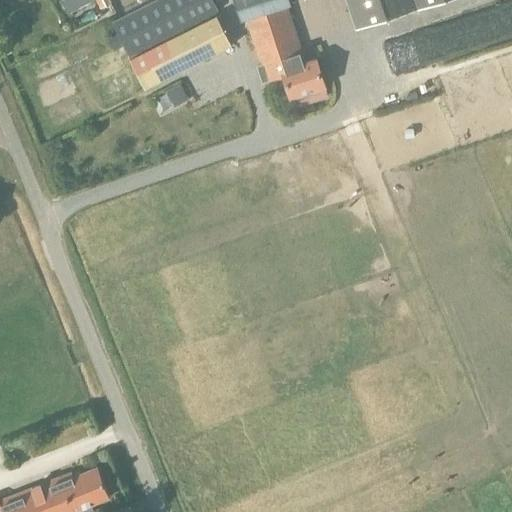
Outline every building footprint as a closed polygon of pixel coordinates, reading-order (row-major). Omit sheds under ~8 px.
[(63,0),(69,11),(91,0),(95,0),(100,9),(112,3),(110,0),(63,0)] [(216,11),(218,10),(213,0),(156,0),(112,23),(143,85),(231,42),(216,11)] [(290,97),(294,95),(297,105),(328,95),(316,60),(305,63),(286,3),(290,2),(289,0),(235,0),(241,19),(246,17),(261,64),(258,65),(263,81),(283,75),(290,97)] [(345,0),(356,29),(445,0),(345,0)] [(488,15),(405,35),(412,64),(495,44),(488,15)] [(174,104),(190,96),(183,82),(167,90),(174,104)] [(0,511),(87,511),(85,505),(109,496),(97,466),(61,480),(59,475),(0,499),(0,511)]
